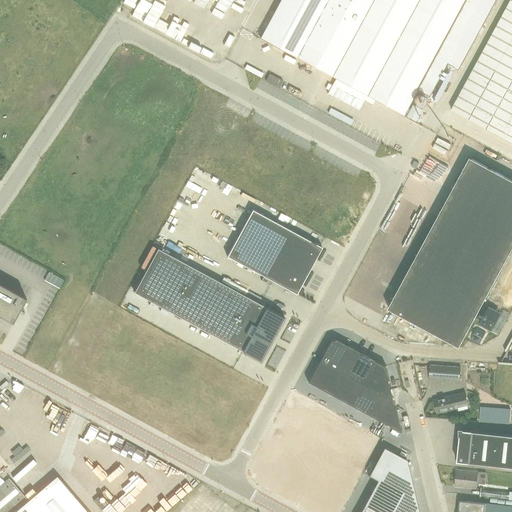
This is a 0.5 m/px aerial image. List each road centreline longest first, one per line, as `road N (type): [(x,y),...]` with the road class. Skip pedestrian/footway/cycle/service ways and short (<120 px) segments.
road 1 (unclassified): [(323,312),(395,176),(122,24),(0,197)]
road 2 (unclassified): [(228,482),(0,357)]
road 3 (unclassified): [(323,312),(412,352),(494,351),(511,323)]
road 4 (unclassified): [(228,482),(323,312)]
